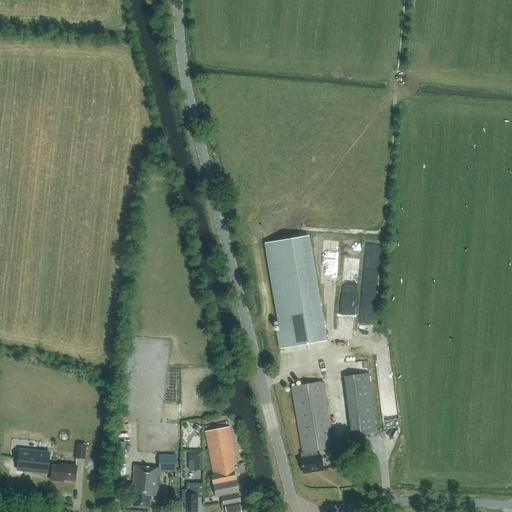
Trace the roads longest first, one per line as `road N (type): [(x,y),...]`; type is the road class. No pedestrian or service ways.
road 1 (tertiary): [(295,511),(184,79),(177,0)]
road 2 (unclassified): [(328,511),(383,501),(511,507)]
